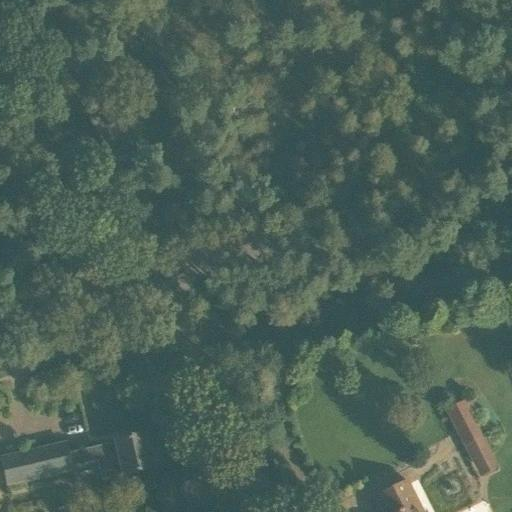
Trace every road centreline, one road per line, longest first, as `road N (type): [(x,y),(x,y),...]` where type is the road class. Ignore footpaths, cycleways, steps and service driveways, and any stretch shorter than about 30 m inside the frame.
road 1 (unclassified): [(146,301),(204,252),(274,241),(414,277),(478,281),(511,269)]
road 2 (tertiary): [(146,301),(0,57)]
road 3 (tertiary): [(263,511),(146,301)]
road 4 (track): [(118,323),(0,353)]
